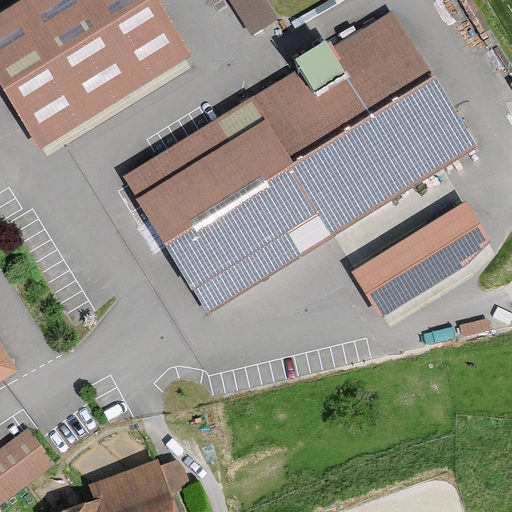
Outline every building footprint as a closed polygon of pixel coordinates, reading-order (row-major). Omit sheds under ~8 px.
[(192,64),(152,0),(39,0),(0,24),(0,91),(41,157),(192,64)] [(232,0),(252,35),(281,19),(271,0),(232,0)] [(477,157),(392,21),(124,186),(209,322),(477,157)] [(382,328),(467,278),(491,253),(468,214),(355,283),(382,328)] [(0,386),(17,376),(0,350),(0,386)] [(0,508),(52,468),(25,434),(0,453),(0,508)] [(159,472),(158,467),(88,490),(94,508),(81,511),(176,511),(172,499),(186,494),(177,466),(159,472)]
